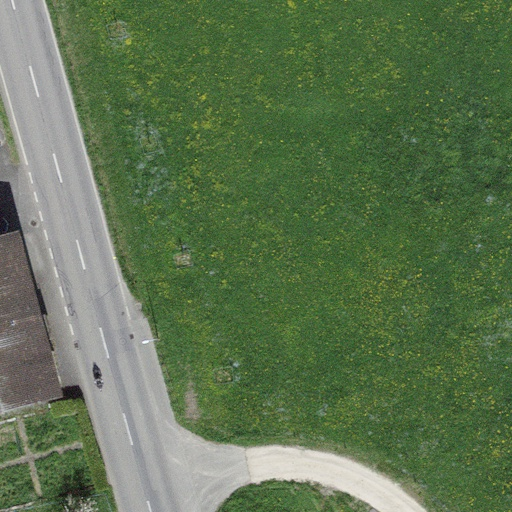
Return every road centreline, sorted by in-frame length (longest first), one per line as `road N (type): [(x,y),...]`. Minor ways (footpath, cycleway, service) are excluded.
road 1 (secondary): [(10,0),(153,511)]
road 2 (track): [(147,495),(266,459),(352,478),(393,511)]
